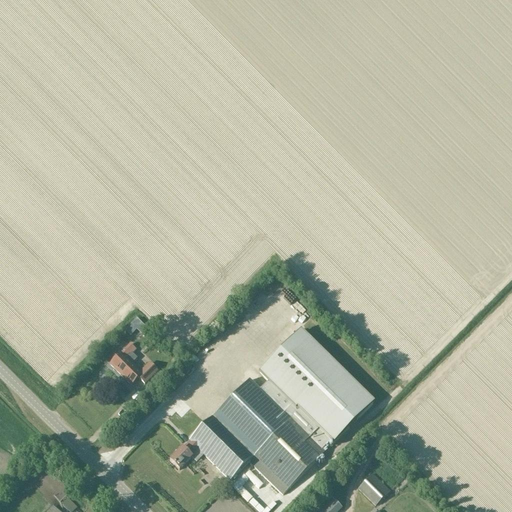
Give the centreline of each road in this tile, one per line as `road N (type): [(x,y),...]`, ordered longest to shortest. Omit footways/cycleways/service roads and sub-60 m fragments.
road 1 (track): [(361,468),(395,417),(511,301)]
road 2 (tertiary): [(141,511),(0,370)]
road 3 (track): [(511,275),(401,387)]
